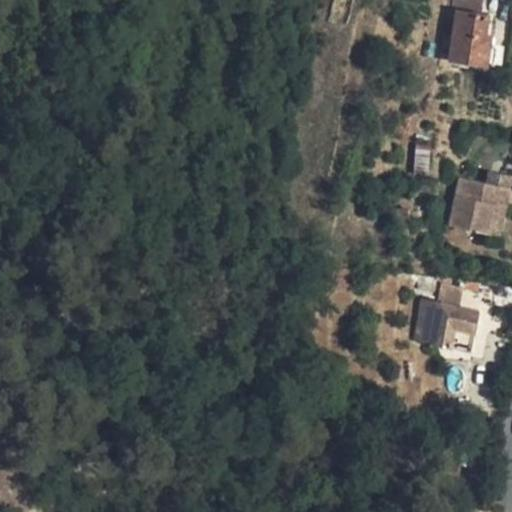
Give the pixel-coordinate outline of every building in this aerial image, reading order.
[(440,58),(488,65),(493,34),(487,33),(489,14),(481,13),(482,0),(452,0),(452,9),(448,8),(440,58)] [(485,183),(510,188),(511,180),(511,175),(487,171),(485,183)] [(459,178),(449,226),(491,234),(497,204),(507,206),(510,188),(485,183),(459,178)] [(497,204),(491,234),(501,236),(507,206),(497,204)] [(418,288),(434,290),(436,278),(420,275),(418,288)] [(437,302),(460,307),(463,288),(440,283),(437,302)] [(511,305),(511,286),(498,284),(494,302),(511,305)] [(429,343),(437,302),(422,299),(414,340),(429,343)] [(429,343),(471,351),(479,310),(460,307),(437,302),(429,343)]
